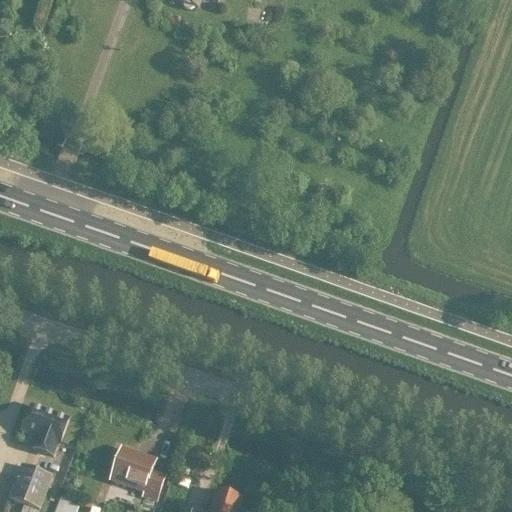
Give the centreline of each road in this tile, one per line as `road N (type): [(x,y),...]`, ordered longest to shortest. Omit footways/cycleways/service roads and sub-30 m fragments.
road 1 (primary): [(511,373),(0,192)]
road 2 (unclassified): [(511,487),(0,308)]
